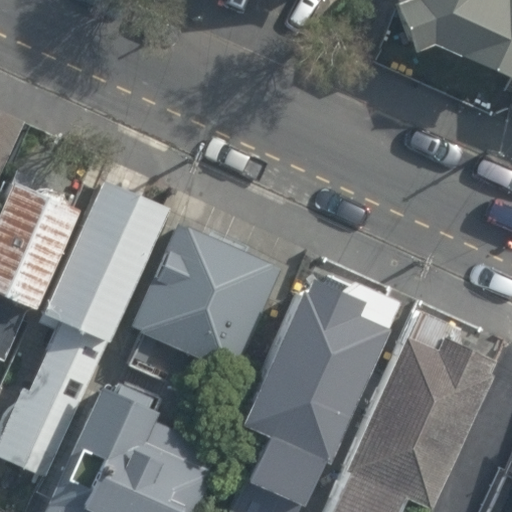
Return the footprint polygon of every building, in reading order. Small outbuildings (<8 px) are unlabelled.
[(511,0),(377,0),(369,20),(511,79),(511,0)] [(0,150),(16,112),(0,106),(0,150)] [(75,199),(0,168),(0,293),(31,306),(75,199)] [(159,198),(94,171),(37,308),(48,316),(0,417),(0,446),(36,467),(159,198)] [(263,252),(166,217),(124,315),(223,357),(263,252)] [(279,511),(382,295),(297,255),(229,405),(250,419),(218,501),(239,511),(279,511)] [(439,321),(395,306),(308,511),(379,511),(390,492),(412,499),(480,350),(445,336),(439,321)] [(121,376),(90,379),(29,511),(170,511),(198,463),(139,432),(149,393),(121,376)] [(511,511),(511,465),(490,511),(511,511)]
